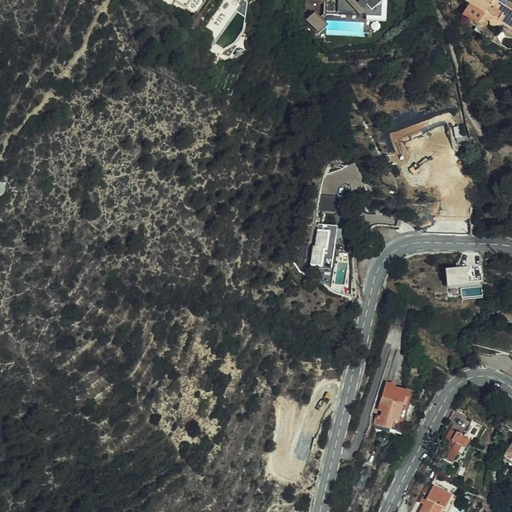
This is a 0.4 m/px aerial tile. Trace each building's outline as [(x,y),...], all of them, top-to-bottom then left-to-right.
[(366,21),(385,21),(386,0),(341,0),(341,2),(327,2),(326,12),(366,14),(366,21)] [(492,19),(500,25),(511,33),(511,13),(500,5),(493,0),(459,0),(460,0),(468,5),(471,8),(470,8),(482,17),(484,14),(492,19)] [(476,25),(478,22),(482,17),(470,8),(471,8),(468,5),(461,15),(476,25)] [(306,21),(319,33),(327,25),(315,12),(306,21)] [(478,22),(487,21),(492,19),(484,14),(482,17),(478,22)] [(413,141),(418,153),(427,149),(429,152),(447,143),(440,127),(422,135),(423,136),(413,141)] [(318,213),(323,177),(313,176),(308,212),(318,213)] [(331,270),(337,230),(318,228),(315,249),(313,249),(310,267),(331,270)] [(511,313),(494,304),(490,311),(500,317),(511,323),(511,313)] [(404,325),(407,313),(399,310),(395,323),(404,325)] [(500,317),(490,311),(485,321),(495,326),(500,317)] [(395,386),(387,384),(380,406),(384,407),(381,419),(377,418),(374,426),(390,431),(393,422),(398,424),(401,425),(410,395),(395,389),(395,386)] [(468,442),(470,439),(461,433),(445,458),(454,464),(460,454),(465,457),(473,445),(468,442)] [(428,500),(426,505),(421,511),(442,511),(444,509),(446,510),(454,497),(436,486),(428,500)]
